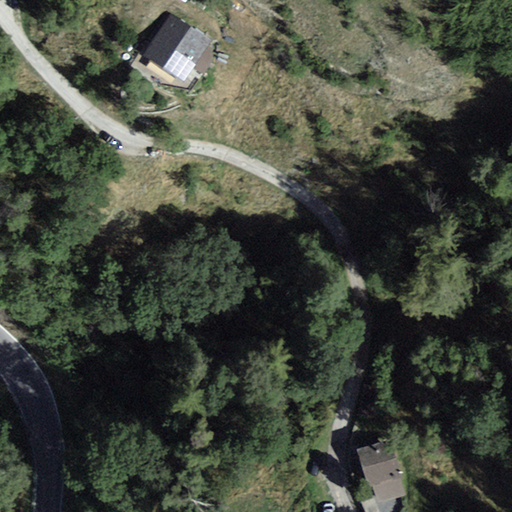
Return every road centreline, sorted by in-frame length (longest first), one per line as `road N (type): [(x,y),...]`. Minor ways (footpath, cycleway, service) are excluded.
road 1 (track): [(350,511),(343,488),(344,302),(321,227),(256,166),(120,130),(68,87),(0,8)]
road 2 (tertiary): [(47,511),(43,419),(0,346)]
